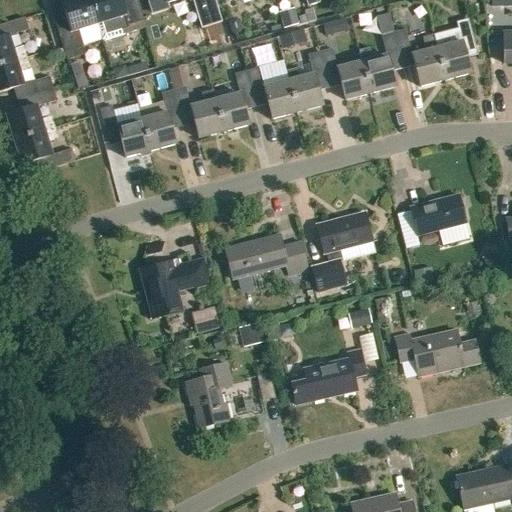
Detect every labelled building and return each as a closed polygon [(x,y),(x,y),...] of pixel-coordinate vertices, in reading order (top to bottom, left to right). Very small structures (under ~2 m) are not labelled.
[(60,24),(55,26),(66,61),(85,55),(82,47),(77,31),(97,25),(88,0),(63,0),(59,2),(65,22),(60,24)] [(119,0),(88,0),(97,25),(102,42),(144,28),(135,0),(119,0)] [(163,0),(165,4),(178,0),(191,0),(196,15),(200,29),(221,23),(216,9),(213,0),(163,0)] [(295,16),(280,20),(283,30),(298,26),(296,17),(295,16)] [(0,66),(28,57),(24,46),(12,49),(8,37),(27,31),(24,18),(0,25),(0,66)] [(436,50),(444,81),(469,75),(465,59),(477,56),(467,20),(455,23),(461,43),(436,50)] [(330,24),(322,26),(325,37),(333,35),(330,24)] [(306,30),(281,37),(285,50),(309,42),(306,30)] [(393,33),(402,70),(413,66),(419,88),(444,81),(436,50),(411,56),(404,30),(393,33)] [(361,63),(369,95),(394,88),(390,73),(402,70),(393,33),(381,37),(386,57),(361,63)] [(503,64),(511,64),(511,35),(503,36),(503,64)] [(320,53),(328,89),(340,86),(344,101),(369,95),(361,63),(337,69),(332,49),(320,53)] [(288,82),(296,114),(321,107),(317,92),(328,89),(320,53),(308,56),(313,76),(288,82)] [(0,93),(13,89),(16,101),(52,89),(48,78),(23,86),(17,68),(30,64),(28,57),(0,66),(0,93)] [(124,67),(112,71),(115,80),(127,77),(124,67)] [(246,72),(255,108),(267,105),(271,120),(296,114),(288,82),(263,89),(258,69),(246,72)] [(215,101),(222,133),(248,126),(243,111),(255,108),(246,72),(234,75),(239,95),(215,101)] [(83,79),(73,82),(76,90),(85,87),(83,79)] [(173,91),(182,127),(193,124),(197,140),(222,133),(215,101),(190,108),(185,88),(173,91)] [(4,117),(12,141),(43,132),(36,107),(56,101),(52,89),(16,101),(20,112),(4,117)] [(141,121),(149,152),(174,146),(170,130),(182,127),(173,91),(161,94),(166,114),(141,121)] [(120,143),(124,159),(149,152),(141,121),(117,127),(111,107),(99,110),(108,146),(120,143)] [(35,162),(39,173),(75,162),(71,150),(51,156),(43,132),(12,141),(20,166),(35,162)] [(409,209),(416,237),(465,224),(457,196),(409,209)] [(311,269),(317,294),(345,287),(338,263),(341,262),(339,251),(371,242),(364,214),(315,227),(323,255),(325,254),(328,264),(311,269)] [(224,251),(232,281),(286,266),(288,277),(301,274),(293,245),(281,248),(278,237),(224,251)] [(485,258),(482,263),(484,269),(490,272),(496,270),(498,264),(496,258),(491,256),(485,258)] [(149,306),(145,307),(148,321),(152,320),(180,313),(174,288),(184,285),(193,283),(195,288),(208,285),(203,261),(189,265),(179,267),(178,261),(140,271),(149,306)] [(394,272),(391,278),(394,285),(401,285),(405,278),(401,272),(394,272)] [(373,301),(376,311),(388,309),(385,297),(373,301)] [(190,314),(196,334),(218,328),(213,308),(190,314)] [(347,314),(350,330),(371,325),(367,309),(347,314)] [(381,331),(366,333),(369,360),(384,358),(381,331)] [(413,360),(417,378),(479,364),(474,342),(458,346),(455,332),(410,342),(408,334),(393,338),(399,363),(413,360)] [(356,392),(353,379),(365,376),(359,351),(346,355),(348,360),(303,371),(305,382),(290,386),(295,407),(310,403),(356,392)] [(198,371),(200,380),(184,383),(189,407),(193,406),(198,429),(229,422),(225,405),(222,405),(218,390),(230,387),(224,364),(198,371)] [(256,376),(261,401),(274,399),(268,374),(256,376)] [(511,498),(505,468),(455,479),(462,510),(511,498)] [(412,511),(408,493),(394,496),(392,486),(348,496),(351,511),(412,511)]
